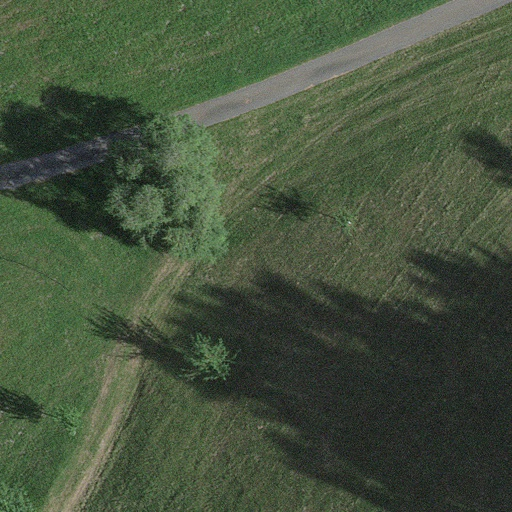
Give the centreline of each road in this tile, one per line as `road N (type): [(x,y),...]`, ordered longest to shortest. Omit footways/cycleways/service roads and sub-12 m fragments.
road 1 (track): [(435,0),(128,138)]
road 2 (track): [(128,138),(0,165)]
